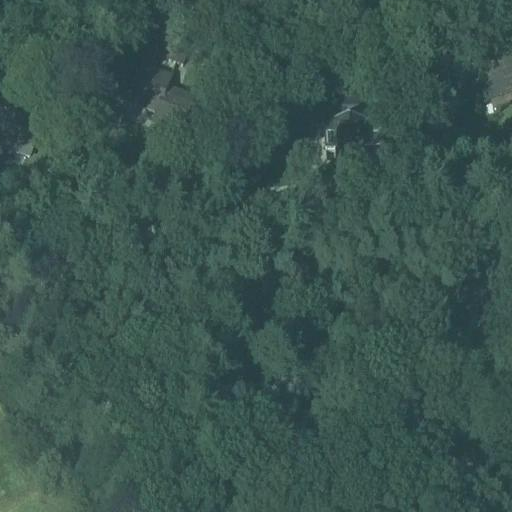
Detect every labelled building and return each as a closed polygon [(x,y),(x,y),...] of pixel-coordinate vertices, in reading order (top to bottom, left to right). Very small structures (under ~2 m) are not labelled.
[(0,0),(0,14),(19,0),(0,0)] [(323,0),(291,0),(290,4),(318,14),(323,0)] [(455,0),(454,12),(483,15),(484,0),(455,0)] [(395,6),(390,47),(419,50),(424,9),(395,6)] [(511,58),(474,72),(482,93),(511,81),(511,58)] [(129,105),(156,115),(157,115),(166,90),(171,79),(143,69),(129,105)] [(193,100),(166,90),(157,115),(156,115),(152,126),(180,136),(193,100)] [(0,93),(0,135),(6,137),(16,113),(20,102),(0,93)] [(325,125),(326,152),(336,151),(337,163),(365,161),(364,145),(374,144),(374,138),(395,137),(393,107),(372,108),(373,122),(363,123),(363,121),(335,122),(335,124),(325,125)] [(16,113),(6,137),(1,148),(29,159),(43,123),(16,113)]
